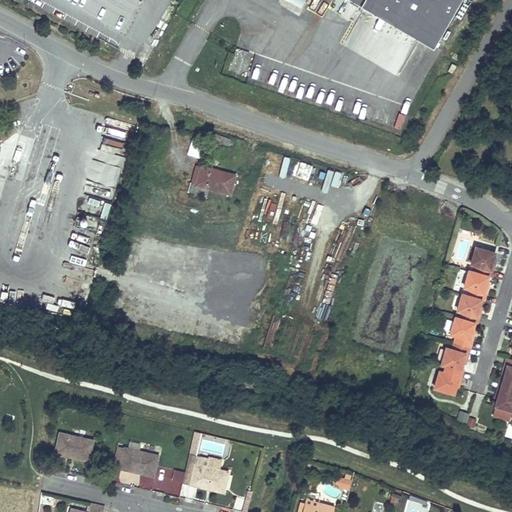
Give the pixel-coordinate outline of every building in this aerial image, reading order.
[(137,11),(141,0),(133,0),(130,9),(137,11)] [(296,15),(305,0),(280,0),(278,4),(296,15)] [(461,0),(339,0),(382,26),(392,10),(424,29),(414,44),(430,54),(461,0)] [(424,29),(392,10),(382,26),(414,44),(424,29)] [(393,127),(400,128),(403,114),(395,113),(393,127)] [(191,125),(190,131),(203,136),(205,131),(191,125)] [(188,156),(203,157),(204,141),(189,140),(188,156)] [(286,177),(289,157),(282,156),(279,176),(286,177)] [(201,167),(196,165),(192,184),(196,185),(201,167)] [(235,176),(201,167),(196,185),(230,194),(235,176)] [(410,210),(396,205),(394,211),(408,216),(410,210)] [(495,254),(476,248),(471,265),(477,266),(475,273),(488,277),(490,278),(494,267),(491,266),(495,254)] [(475,273),(469,271),(464,288),(470,289),(468,296),(481,300),(481,301),(484,301),(487,290),(484,289),(488,277),(475,273)] [(468,296),(462,295),(457,311),(463,313),(461,320),(474,323),(474,324),(477,325),(480,313),(478,312),(481,301),(481,300),(468,296)] [(261,331),(270,333),(273,320),(264,318),(261,331)] [(461,320),(455,318),(450,334),(456,336),(454,343),(470,348),(473,337),(471,336),(474,324),(474,323),(461,320)] [(470,348),(454,343),(452,351),(446,349),(442,365),(446,366),(461,371),(464,359),(467,359),(470,348)] [(511,359),(507,359),(504,370),(506,371),(503,383),(511,385),(511,359)] [(461,371),(446,366),(444,373),(440,372),(435,389),(454,394),(456,388),(461,371)] [(496,407),(511,411),(511,385),(503,383),(498,400),(496,407)] [(193,432),(189,453),(196,455),(201,433),(193,432)] [(60,433),(55,454),(89,462),(94,441),(60,433)] [(125,448),(117,446),(112,467),(120,469),(125,448)] [(159,456),(125,448),(120,469),(154,477),(159,456)] [(183,483),(190,485),(224,492),(229,471),(220,469),(207,466),(201,465),(203,457),(189,454),(183,483)] [(210,456),(207,466),(220,469),(222,459),(210,456)] [(350,479),(343,477),(340,486),(348,488),(350,479)] [(346,501),(348,493),(335,489),(334,496),(335,496),(336,497),(337,497),(337,499),(346,501)] [(89,510),(97,511),(103,511),(105,505),(88,501),(86,509),(89,510)] [(333,511),(335,507),(318,503),(317,506),(305,503),(302,511),(333,511)]
